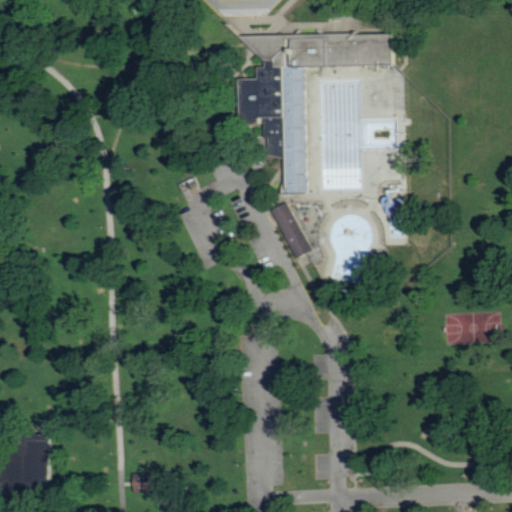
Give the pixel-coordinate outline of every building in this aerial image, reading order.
[(393,33),(393,64),(286,66),(287,157),(270,153),(270,135),(266,135),(266,115),(260,115),(260,122),(243,122),(243,78),(260,78),(260,67),(268,67),(268,61),(242,34),(393,33)] [(312,123),(313,137),(331,136),(330,130),(335,129),(335,122),(312,123)] [(181,185),(187,199),(203,192),(196,177),(181,185)] [(289,201),(314,249),(299,257),(274,208),(289,201)] [(4,431),(2,497),(49,499),(51,433),(4,431)] [(134,472),(135,491),(153,490),(152,471),(134,472)]
